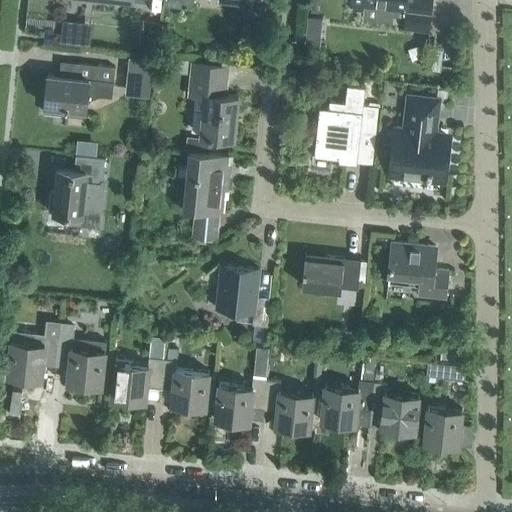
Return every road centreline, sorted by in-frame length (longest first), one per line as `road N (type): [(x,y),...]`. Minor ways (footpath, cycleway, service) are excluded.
road 1 (residential): [(484,217),(264,192),(287,0)]
road 2 (residential): [(482,511),(484,217)]
road 3 (residential): [(484,217),(485,0)]
road 4 (tertiary): [(196,499),(63,484),(0,488)]
